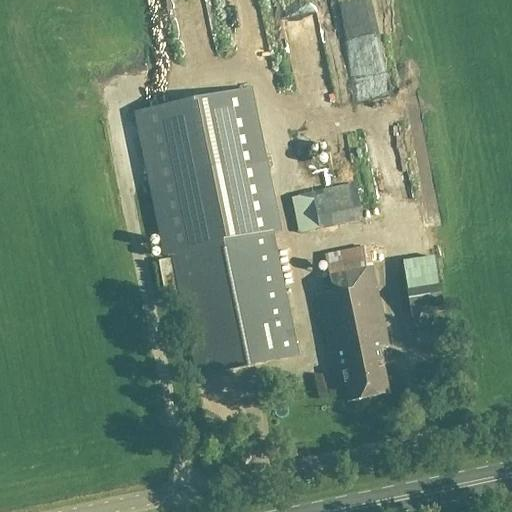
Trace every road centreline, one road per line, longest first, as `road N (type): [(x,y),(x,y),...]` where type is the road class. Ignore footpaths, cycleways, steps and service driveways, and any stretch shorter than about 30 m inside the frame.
road 1 (unclassified): [(115,511),(511,428)]
road 2 (primary): [(342,511),(511,476)]
